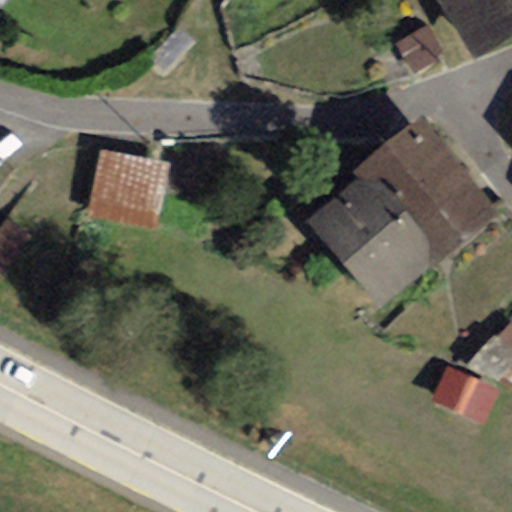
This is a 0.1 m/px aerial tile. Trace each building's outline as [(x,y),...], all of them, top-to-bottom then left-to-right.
[(511,0),(458,0),(482,36),(511,16),(511,0)] [(422,117),(355,171),(361,179),(364,184),(374,176),(441,259),(500,214),(422,117)] [(364,184),(361,179),(307,222),(377,310),(441,259),(374,176),(364,184)] [(511,323),(468,365),(497,383),(511,370),(511,323)] [(496,391),(446,368),(432,400),(482,422),(496,391)]
